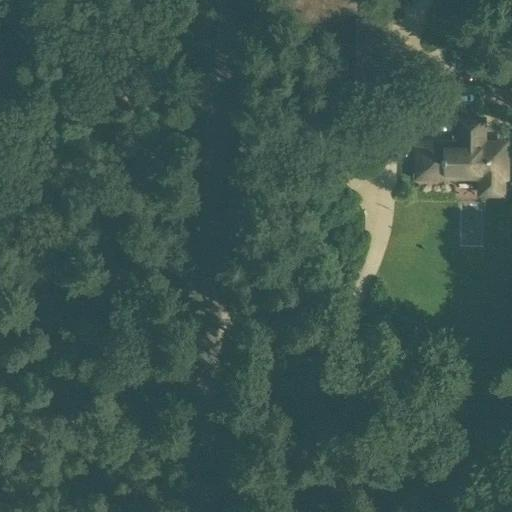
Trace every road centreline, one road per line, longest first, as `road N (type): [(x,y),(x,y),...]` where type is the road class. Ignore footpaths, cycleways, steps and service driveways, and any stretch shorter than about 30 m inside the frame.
road 1 (unclassified): [(208,511),(208,264),(228,0)]
road 2 (track): [(0,11),(219,113)]
